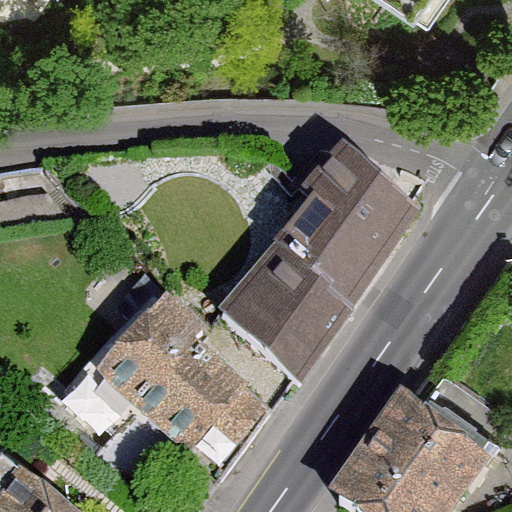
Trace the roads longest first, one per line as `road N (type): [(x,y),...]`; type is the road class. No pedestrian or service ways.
road 1 (residential): [(0,146),(295,127),(393,143),(447,163),(497,195)]
road 2 (tertiary): [(497,195),(273,511)]
road 3 (unknown): [(42,394),(177,511)]
